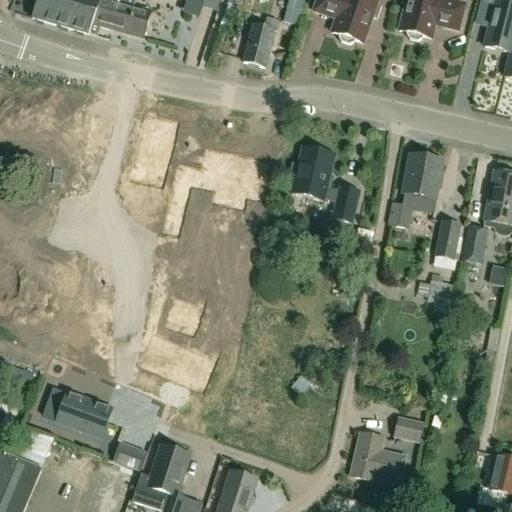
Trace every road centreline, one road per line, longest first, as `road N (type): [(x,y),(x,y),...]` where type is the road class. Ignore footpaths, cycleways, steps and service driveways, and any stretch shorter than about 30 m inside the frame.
road 1 (residential): [(400,115),(313,100),(247,102),(0,41)]
road 2 (residential): [(400,115),(338,446),(321,486)]
road 3 (residential): [(321,486),(154,428)]
